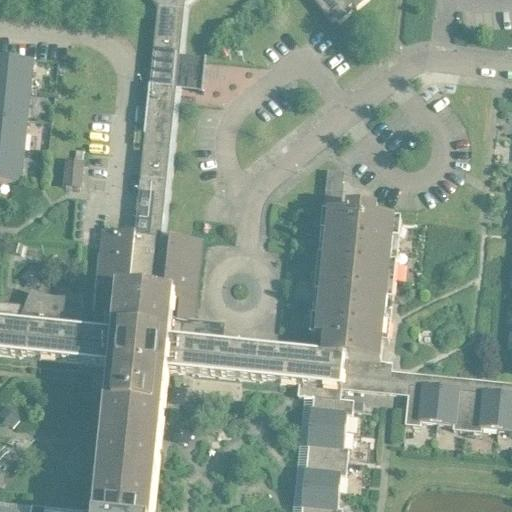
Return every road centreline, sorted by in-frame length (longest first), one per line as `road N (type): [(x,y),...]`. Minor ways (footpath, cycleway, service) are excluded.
road 1 (residential): [(245,260),(253,194),(419,58),(511,67)]
road 2 (residential): [(113,202),(127,68),(101,41),(0,29)]
road 3 (residential): [(211,293),(226,317),(246,320),(262,311),(269,285),(245,260)]
